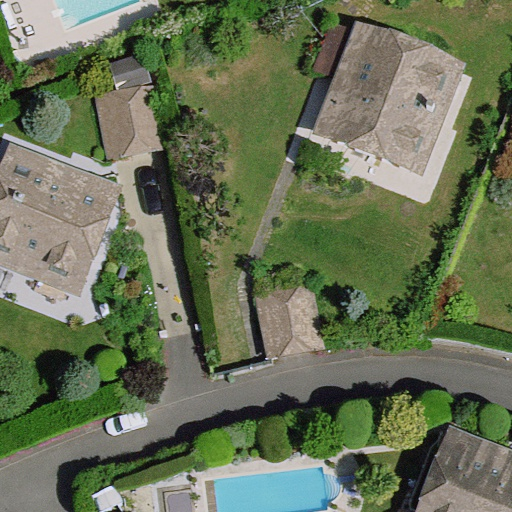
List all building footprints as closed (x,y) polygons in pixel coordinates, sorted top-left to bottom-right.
[(469,78),(362,39),(319,158),(425,197),(469,78)] [(96,97),(107,161),(168,151),(157,86),(96,97)] [(122,199),(8,159),(0,181),(0,281),(83,310),(122,199)] [(310,290),(263,300),(276,364),(323,355),(310,290)] [(511,511),(511,466),(453,443),(425,511),(511,511)]
